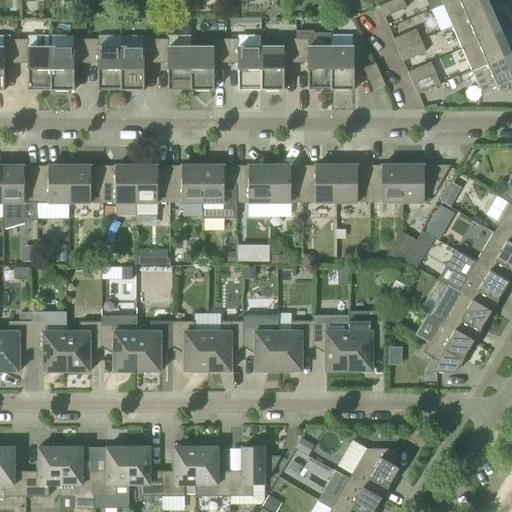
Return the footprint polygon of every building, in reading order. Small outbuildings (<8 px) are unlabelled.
[(359,11),(372,5),(369,0),(354,0),(359,11)] [(403,0),(394,0),(379,7),(384,18),(407,8),(403,0)] [(452,27),(488,11),(483,0),(453,0),(443,5),(452,27)] [(282,11),(276,4),(267,14),(271,18),(275,18),(282,11)] [(462,49),(498,33),(488,11),(452,27),(462,49)] [(393,39),(398,51),(421,41),(416,29),(393,39)] [(331,91),(331,48),(308,48),(308,40),(314,40),(314,31),(296,31),(296,39),(296,63),(308,63),(308,91),(309,91),(309,90),(330,90),(330,91),(331,91)] [(472,71),(507,55),(498,33),(462,49),(472,71)] [(121,48),(121,91),(144,91),(144,63),(156,63),(156,39),(144,40),(144,48),(121,48)] [(191,91),(191,48),(168,48),(168,39),(156,39),(156,63),(168,63),(168,91),(169,91),(169,90),(190,90),(190,91),(191,91)] [(191,48),(191,91),(214,91),(214,63),(226,63),(226,39),(214,39),(214,48),(191,48)] [(261,91),(261,48),(238,48),(238,39),(226,39),(226,63),(237,63),(238,91),(239,91),(239,90),(260,90),(260,91),(261,91)] [(261,48),(261,91),(284,91),(284,63),(296,63),(296,39),(284,39),(284,48),(261,48)] [(16,64),(16,40),(4,40),(4,48),(0,47),(0,90),(3,90),(3,91),(4,91),(4,64),(16,64)] [(51,91),(51,48),(28,48),(28,40),(16,40),(16,64),(28,64),(28,91),(29,91),(29,90),(50,90),(50,91),(51,91)] [(51,48),(51,91),(74,91),(74,63),(86,63),(86,40),(74,40),(74,48),(51,48)] [(121,91),(121,48),(98,48),(98,40),(86,40),(86,63),(98,64),(98,91),(99,91),(99,90),(120,90),(120,91),(121,91)] [(426,52),(421,41),(398,51),(403,62),(426,52)] [(331,48),(331,91),(354,91),(354,47),(331,48)] [(511,65),(507,55),(472,71),(482,93),(497,86),(499,91),(499,92),(511,91),(511,65)] [(431,63),(408,73),(413,84),(435,74),(431,63)] [(375,64),(364,69),(373,90),(385,85),(375,64)] [(440,85),(435,74),(413,84),(418,95),(440,85)] [(36,166),(3,166),(3,204),(37,204),(36,166)] [(70,166),(36,166),(37,204),(70,203),(70,166)] [(103,166),(70,166),(70,203),(103,203),(103,166)] [(136,166),(103,166),(103,203),(136,203),(136,166)] [(136,214),(157,214),(157,203),(170,203),(170,166),(136,166),(136,203),(136,214)] [(203,166),(170,166),(170,203),(203,203),(203,166)] [(236,166),(203,166),(203,203),(203,219),(236,219),(236,203),(236,166)] [(270,166),(236,166),(236,203),(270,203),(270,166)] [(303,166),(270,166),(270,203),(303,203),(303,166)] [(336,166),(303,166),(303,203),(336,203),(336,166)] [(370,166),(336,166),(336,203),(370,203),(370,166)] [(403,166),(370,166),(370,203),(403,203),(403,166)] [(450,166),(403,166),(403,203),(429,203),(450,166)] [(511,172),(498,196),(510,203),(511,204),(511,172)] [(443,202),(451,206),(455,198),(448,194),(443,202)] [(511,204),(510,203),(493,233),(511,244),(511,204)] [(115,217),(115,207),(105,207),(105,217),(115,217)] [(445,231),(431,223),(426,231),(440,239),(445,231)] [(402,263),(416,240),(401,231),(388,254),(402,263)] [(511,244),(493,233),(476,263),(508,282),(511,275),(511,244)] [(67,245),(49,246),(49,262),(67,262),(67,245)] [(250,245),(238,245),(237,261),(250,262),(250,245)] [(23,246),(23,262),(36,262),(36,246),(23,246)] [(139,249),(139,265),(155,265),(155,249),(139,249)] [(438,280),(447,286),(458,292),(491,312),(508,282),(476,263),(455,251),(438,280)] [(237,263),(237,252),(227,252),(227,263),(237,263)] [(303,254),(303,265),(314,265),(314,258),(310,254),(303,254)] [(272,256),(272,264),(285,264),(284,256),(272,256)] [(102,279),(121,279),(121,267),(102,267),(102,279)] [(121,267),(121,279),(132,279),(132,267),(121,267)] [(257,267),(246,267),(246,279),(257,279),(257,267)] [(16,268),(16,278),(30,278),(30,268),(16,268)] [(405,286),(396,280),(390,289),(399,295),(405,286)] [(491,312),(458,292),(447,286),(430,316),(441,322),(474,341),(491,312)] [(349,332),(349,371),(372,371),(372,347),(384,347),(384,311),(348,312),(348,316),(349,332)] [(19,321),(31,321),(31,312),(19,312),(19,321)] [(102,348),(114,348),(114,372),(137,372),(137,332),(137,316),(102,317),(102,322),(102,348)] [(313,347),(325,347),(326,371),(349,371),(349,332),(348,316),(313,316),(313,321),(313,347)] [(301,347),(313,347),(313,321),(291,321),(291,332),(278,332),(278,372),(301,371),(301,347)] [(0,332),(0,371),(19,372),(19,348),(31,348),(31,322),(9,322),(9,332),(0,332)] [(43,372),(66,372),(66,332),(53,332),(53,322),(31,322),(31,348),(43,348),(43,372)] [(66,332),(66,372),(90,372),(90,348),(102,348),(102,322),(80,322),(79,332),(66,332)] [(137,332),(137,372),(160,372),(160,348),(172,348),(172,322),(150,322),(150,332),(137,332)] [(184,372),(208,372),(208,332),(194,332),(194,322),(172,322),(172,348),(184,348),(184,372)] [(208,332),(208,372),(231,372),(231,348),(243,348),(243,322),(221,322),(221,332),(208,332)] [(255,372),(278,372),(278,332),(265,332),(265,322),(243,322),(243,348),(255,348),(255,372)] [(474,341),(441,322),(423,352),(439,362),(434,370),(433,370),(433,372),(456,372),(474,341)] [(387,361),(398,361),(398,347),(387,347),(387,361)] [(314,445),(302,438),(296,449),(308,455),(314,445)] [(4,497),(26,497),(26,472),(14,472),(14,448),(5,448),(5,444),(0,444),(0,485),(4,486),(4,497)] [(49,486),(60,486),(60,444),(48,444),(48,448),(38,448),(38,472),(26,472),(26,497),(49,497),(49,486)] [(94,497),(94,472),(82,472),(82,448),(73,448),(73,444),(60,444),(60,486),(60,497),(75,497),(75,509),(94,509),(94,497)] [(117,485),(128,485),(128,444),(115,444),(115,447),(106,447),(106,472),(94,472),(94,497),(117,497),(117,485)] [(128,444),(128,485),(140,485),(140,497),(162,497),(162,471),(150,472),(150,447),(141,447),(141,444),(128,444)] [(174,471),(162,471),(162,497),(184,497),(184,485),(196,485),(196,444),(183,444),(183,447),(174,447),(174,471)] [(230,497),(230,471),(218,471),(218,447),(208,447),(208,444),(196,444),(196,485),(207,485),(207,497),(230,497)] [(242,471),(230,471),(230,497),(252,496),(252,485),(264,485),(264,476),(267,476),(269,477),(281,457),(280,456),(264,457),(264,447),(242,447),(242,471)] [(367,449),(349,479),(381,498),(399,468),(391,463),(399,449),(367,449)] [(294,474),(288,470),(283,478),(289,481),(294,474)] [(349,479),(331,509),(336,511),(373,511),(381,498),(349,479)] [(272,511),(278,502),(269,497),(263,506),(272,511)]
